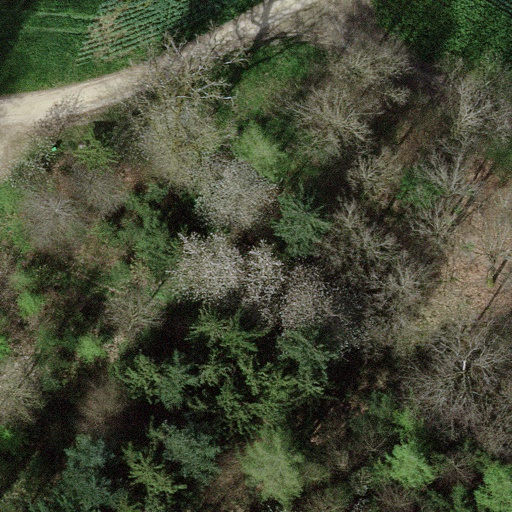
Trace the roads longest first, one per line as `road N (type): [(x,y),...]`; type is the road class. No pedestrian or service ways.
road 1 (track): [(293,1),(238,43),(51,100),(0,105)]
road 2 (track): [(293,1),(511,125)]
